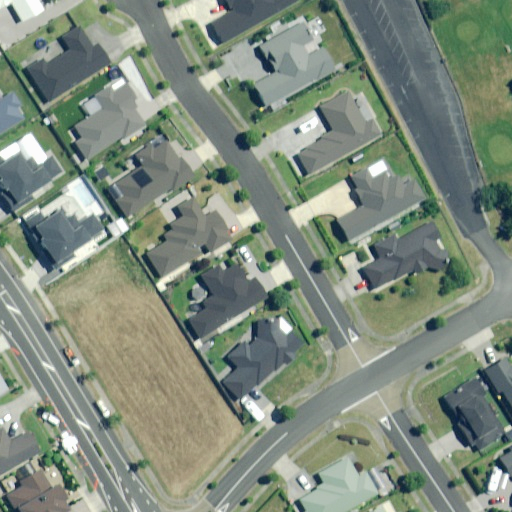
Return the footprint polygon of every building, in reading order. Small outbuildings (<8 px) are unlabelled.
[(37,0),(0,0),(0,7),(10,2),(21,22),(43,10),(37,0)] [(223,0),(231,13),(210,24),(221,43),(296,0),(223,0)] [(316,40),(306,21),(261,45),(276,73),(255,84),(266,106),(337,69),(325,47),(309,56),(304,46),(316,40)] [(93,47),(80,27),(62,38),(70,51),(47,66),(43,60),(27,69),(49,104),(112,64),(99,43),(93,47)] [(136,94),(128,82),(113,91),(110,87),(95,97),(102,108),(74,127),(82,138),(75,143),(86,160),(121,137),(123,141),(145,126),(133,109),(138,106),(132,97),(136,94)] [(0,132),(23,118),(16,107),(21,105),(12,91),(0,99),(0,132)] [(358,107),(350,93),(320,109),(333,132),(296,154),(309,176),(382,134),(364,103),(358,107)] [(193,178),(168,140),(153,150),(150,146),(135,156),(141,166),(114,184),(122,196),(115,201),(126,218),(170,189),(172,192),(193,178)] [(0,183),(14,204),(63,171),(53,157),(33,171),(19,151),(4,161),(0,154),(0,183)] [(371,179),(365,169),(349,178),(356,189),(353,191),(362,206),(336,221),(347,242),(423,198),(413,180),(402,186),(396,176),(387,181),(383,172),(371,179)] [(205,217),(194,198),(177,208),(183,218),(170,225),(177,237),(147,254),(161,279),(202,256),(197,248),(204,244),(210,254),(232,242),(215,211),(205,217)] [(27,223),(56,264),(104,231),(95,217),(74,231),(61,211),(46,221),(41,213),(27,223)] [(434,239),(438,237),(430,221),(395,239),(393,235),(372,245),(380,260),(361,269),(373,291),(413,271),(414,274),(426,268),(441,273),(446,256),(442,254),(434,239)] [(246,283),(235,266),(223,273),(219,267),(201,278),(213,296),(203,302),(207,309),(189,321),(201,340),(267,298),(254,278),(246,283)] [(265,317),(257,316),(255,340),(244,339),(226,359),(236,369),(221,385),(240,402),(255,385),(259,389),(280,366),(284,370),(300,352),(296,348),(305,338),(278,313),(270,322),(265,317)] [(498,392),(511,413),(511,363),(506,355),(480,373),(495,394),(498,392)] [(457,422),(455,424),(470,447),(474,444),(478,452),(497,440),(493,434),(500,429),(479,396),(483,394),(473,379),(443,399),(457,422)] [(0,474),(37,453),(25,433),(8,443),(0,429),(0,474)] [(511,505),(511,444),(508,447),(510,451),(496,460),(508,479),(511,477),(511,478),(511,505),(511,506),(511,505)] [(357,476),(347,457),(316,474),(323,487),(298,501),(304,511),(343,511),(376,494),(363,472),(357,476)] [(62,511),(66,510),(61,503),(64,501),(54,485),(50,487),(38,470),(18,483),(20,487),(4,498),(12,511),(62,511)]
